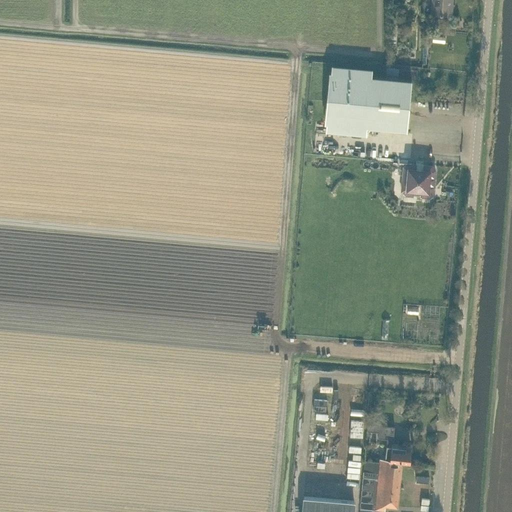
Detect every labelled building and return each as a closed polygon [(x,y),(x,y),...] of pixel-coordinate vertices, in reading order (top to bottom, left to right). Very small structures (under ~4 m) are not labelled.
[(450,15),(451,0),(433,0),(432,13),(450,15)] [(449,39),(449,31),(436,31),(435,38),(449,39)] [(411,80),(372,76),(331,72),(326,123),(407,131),(411,80)] [(380,169),(380,155),(364,154),(363,168),(380,169)] [(415,170),(416,164),(407,163),(403,166),(401,191),(404,195),(413,195),(413,189),(425,191),(427,189),(429,173),(427,171),(415,170)] [(325,391),(325,400),(320,399),(319,410),(328,411),(329,409),(338,409),(339,392),(325,391)] [(395,426),(368,423),(367,430),(379,431),(379,437),(388,438),(386,458),(381,458),(380,461),(402,463),(402,461),(409,461),(411,447),(398,446),(398,444),(393,443),(395,426)] [(380,461),(364,460),(360,507),(384,510),(385,509),(382,509),(383,504),(385,505),(397,506),(402,463),(380,461)] [(415,501),(431,502),(432,465),(417,464),(415,501)] [(352,511),(354,500),(304,496),(302,511),(352,511)]
